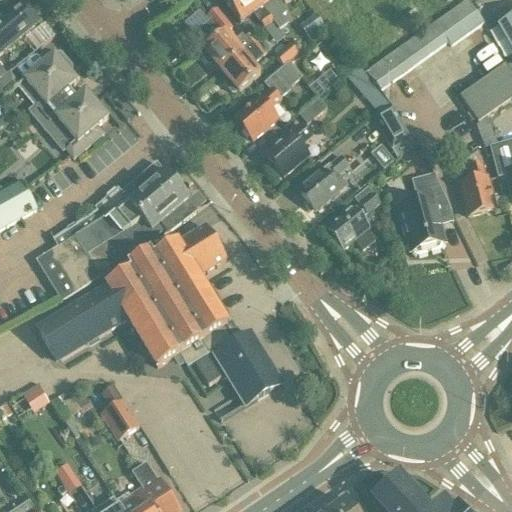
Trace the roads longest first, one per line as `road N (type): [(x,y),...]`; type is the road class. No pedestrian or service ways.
road 1 (residential): [(319,298),(112,36)]
road 2 (unknown): [(509,321),(437,125),(440,88),(469,65)]
